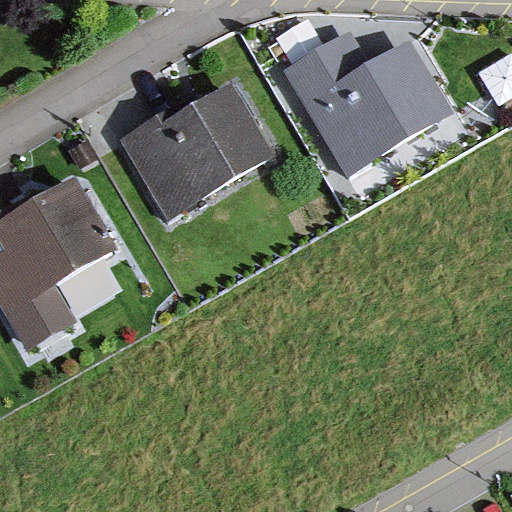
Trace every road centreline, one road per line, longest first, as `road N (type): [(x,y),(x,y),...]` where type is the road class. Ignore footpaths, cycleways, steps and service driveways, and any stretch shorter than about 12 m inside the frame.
road 1 (residential): [(0,135),(212,0)]
road 2 (residential): [(402,511),(511,449)]
